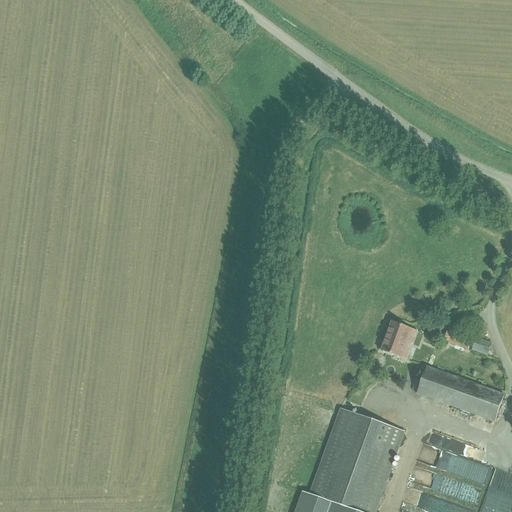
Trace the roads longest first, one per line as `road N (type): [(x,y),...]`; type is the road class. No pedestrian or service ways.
road 1 (unclassified): [(222,511),(274,175),(293,134),(340,82)]
road 2 (unclassified): [(511,181),(435,146),(340,82)]
road 3 (unclassified): [(340,82),(234,0)]
